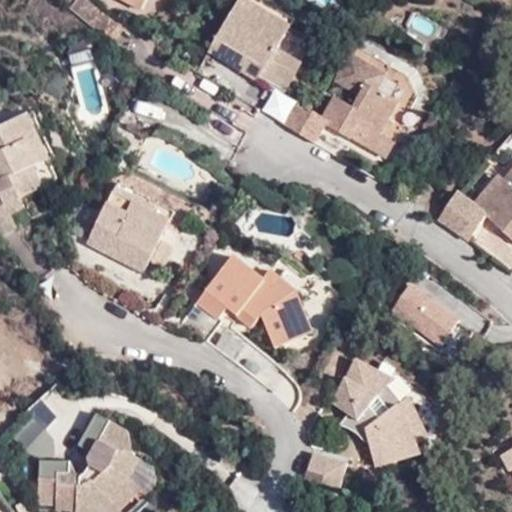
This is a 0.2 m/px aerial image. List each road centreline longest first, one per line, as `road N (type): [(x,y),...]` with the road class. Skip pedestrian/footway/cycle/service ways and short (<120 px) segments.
road 1 (residential): [(271,511),(290,441),(275,406),(97,305)]
road 2 (residential): [(261,151),(365,197),(511,312)]
